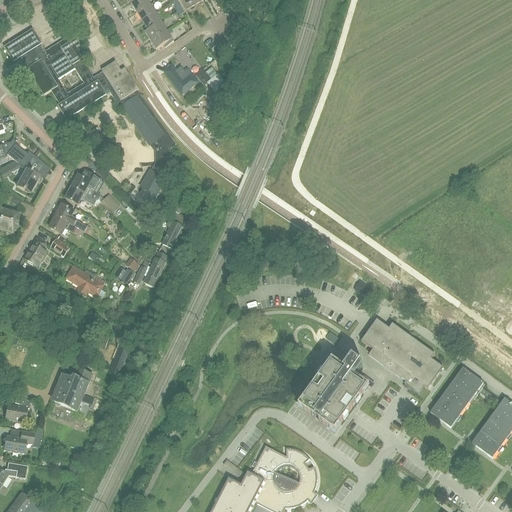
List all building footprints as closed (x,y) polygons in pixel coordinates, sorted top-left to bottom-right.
[(146,0),(137,0),(131,4),(137,13),(150,5),(146,0)] [(180,0),(186,10),(195,5),(192,0),(180,0)] [(150,5),(137,13),(142,22),(155,13),(150,5)] [(155,13),(142,22),(148,31),(161,22),(155,13)] [(161,22),(148,31),(145,33),(150,41),(166,31),(161,22)] [(121,71),(116,63),(102,71),(103,73),(94,78),(82,60),(87,57),(76,39),(71,42),(68,38),(46,51),(33,30),(4,48),(13,63),(21,58),(28,69),(27,69),(44,96),(51,92),(59,105),(58,106),(67,121),(107,96),(104,92),(108,90),(119,107),(121,106),(149,146),(153,143),(157,150),(158,167),(154,174),(151,172),(141,187),(156,196),(165,181),(162,179),(170,166),(170,161),(172,161),(171,155),(170,155),(169,150),(176,145),(137,92),(138,90),(125,69),(121,71)] [(166,31),(150,41),(156,51),(163,46),(165,48),(174,43),(172,40),(166,31)] [(200,81),(196,75),(180,55),(162,69),(182,95),(200,81)] [(206,73),(203,70),(196,75),(200,81),(205,86),(207,84),(212,90),(212,91),(215,95),(227,85),(224,81),(223,82),(212,68),(206,73)] [(26,154),(15,144),(10,142),(1,146),(0,146),(0,159),(6,158),(5,157),(7,156),(25,170),(35,158),(28,152),(26,154)] [(29,194),(39,177),(36,176),(43,164),(35,158),(25,170),(16,187),(29,194)] [(99,169),(88,158),(85,162),(115,191),(118,189),(107,178),(110,175),(101,167),(99,169)] [(10,174),(6,167),(0,170),(0,176),(1,178),(10,174)] [(487,209),(456,250),(491,275),(511,248),(511,172),(506,169),(487,192),(492,195),(484,206),(487,209)] [(93,192),(100,180),(85,172),(82,178),(78,176),(72,188),(97,202),(100,196),(93,192)] [(22,202),(13,195),(2,184),(0,185),(0,189),(8,199),(7,201),(18,208),(22,202)] [(97,202),(72,188),(65,199),(78,206),(82,199),(87,201),(86,203),(94,207),(95,206),(98,208),(99,206),(97,205),(98,203),(97,202)] [(121,207),(109,196),(100,204),(112,216),(121,207)] [(84,233),(87,227),(71,218),(74,212),(62,206),(56,217),(84,233)] [(170,229),(162,245),(172,249),(173,247),(174,245),(176,241),(179,234),(183,227),(187,218),(169,209),(165,218),(169,220),(166,227),(170,229)] [(14,235),(20,213),(11,210),(10,213),(0,210),(0,231),(5,233),(6,235),(9,236),(11,235),(14,235)] [(85,233),(84,233),(56,217),(49,229),(62,235),(65,229),(70,231),(70,232),(77,237),(79,235),(82,237),(85,233)] [(57,240),(64,245),(66,242),(60,237),(57,240)] [(25,260),(37,268),(47,253),(42,250),(45,245),(37,239),(28,253),(29,253),(25,260)] [(64,245),(57,240),(51,248),(64,258),(70,249),(64,245)] [(150,268),(148,267),(147,270),(144,276),(146,277),(143,283),(154,288),(168,258),(158,253),(152,265),(150,268)] [(125,265),(134,272),(135,272),(139,266),(131,259),(125,265)] [(141,267),(147,270),(148,267),(150,263),(145,261),(142,266),(141,266),(141,267)] [(96,299),(104,286),(103,286),(104,284),(86,272),(84,275),(74,267),(66,279),(80,288),(77,291),(86,297),(88,293),(96,299)] [(147,270),(141,267),(134,282),(140,285),(144,276),(147,270)] [(115,277),(127,284),(134,273),(127,269),(126,271),(120,268),(115,277)] [(361,283),(355,291),(370,302),(376,294),(361,283)] [(377,321),(361,342),(373,351),(368,357),(401,380),(402,379),(406,383),(405,385),(419,396),(425,388),(428,390),(443,369),(431,360),(435,355),(392,325),(389,330),(377,321)] [(315,356),(321,363),(332,353),(325,346),(315,356)] [(118,351),(110,372),(120,376),(128,354),(118,351)] [(313,371),(318,361),(312,357),(307,367),(313,371)] [(333,362),(299,408),(335,434),(368,387),(355,378),(363,368),(364,369),(365,368),(352,359),(352,360),(353,361),(346,371),(333,362)] [(502,403),(481,388),(484,384),(463,369),(430,414),(451,429),(478,392),(499,407),(472,444),(492,459),(511,432),(511,404),(505,399),(502,403)] [(77,412),(81,402),(84,396),(92,376),(78,370),(73,381),(63,377),(52,402),(77,412)] [(94,400),(84,396),(81,402),(91,406),(94,400)] [(21,406),(21,408),(7,406),(4,420),(24,424),(27,409),(29,409),(30,403),(16,397),(15,403),(21,406)] [(42,435),(34,434),(21,432),(20,439),(6,437),(3,452),(24,455),(26,440),(33,442),(33,439),(42,440),(42,435)] [(215,505),(211,511),(283,511),(285,510),(288,510),(290,510),(295,509),(298,507),(301,506),(303,505),(305,503),(307,502),(311,505),(318,495),(314,493),(317,483),(317,478),(315,471),(314,468),(309,471),(304,464),(310,460),(303,455),(299,452),(294,451),(291,450),(286,450),(286,458),(266,447),(245,488),(228,479),(215,505)] [(0,489),(8,477),(25,480),(27,467),(8,464),(6,471),(5,470),(5,471),(3,473),(0,471),(0,489)] [(45,511),(20,493),(6,511),(45,511)]
